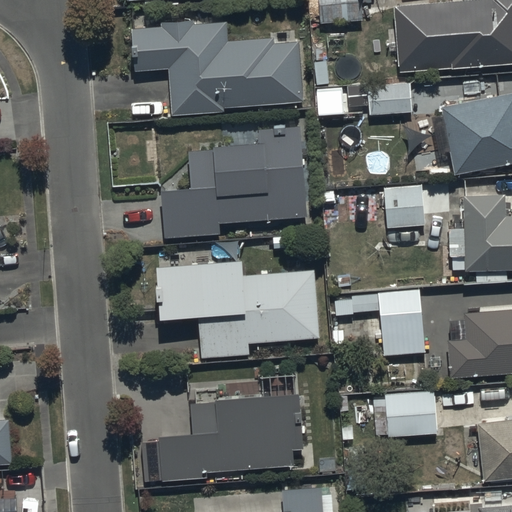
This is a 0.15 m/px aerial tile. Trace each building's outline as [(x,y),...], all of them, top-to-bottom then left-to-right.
[(360,0),(318,0),(320,22),(362,19),(360,0)] [(511,61),(511,0),(431,0),(424,1),(428,62),(451,61),(452,66),(511,61)] [(162,25),(132,28),(135,69),(168,67),(172,113),(224,110),(224,106),(305,100),(300,38),(274,40),(273,35),(227,38),(226,20),(193,23),(192,19),(162,21),(162,25)] [(412,110),(410,81),(367,84),(370,113),(412,110)] [(511,89),(440,103),(442,112),(431,114),(438,151),(451,149),(455,171),(511,159),(511,89)] [(192,187),(162,189),(165,235),(219,231),(219,220),(306,214),(299,123),(258,126),(259,139),(213,143),(212,148),(189,150),(192,187)] [(422,184),(384,186),(387,227),(425,224),(422,184)] [(505,192),(464,193),(465,226),(449,227),(450,255),(465,254),(465,269),(511,267),(511,213),(506,214),(505,192)] [(240,258),(156,265),(160,316),(198,313),(202,357),(249,353),(248,342),(319,336),(314,268),(242,273),(240,258)] [(425,350),(420,287),(350,293),(350,298),(335,299),(336,314),(353,313),(353,311),(380,308),(381,316),(367,317),(369,339),(383,337),(384,353),(425,350)] [(466,337),(446,338),(449,376),(511,370),(511,307),(464,312),(466,337)] [(436,432),(433,388),(385,391),(388,435),(436,432)] [(158,437),(141,438),(144,480),(206,476),(205,470),(293,464),(292,447),(301,446),(297,393),(190,400),(192,431),(157,433),(158,437)] [(511,417),(478,421),(484,479),(511,475),(511,417)] [(0,463),(12,463),(8,418),(0,418),(0,463)] [(323,511),(321,486),(282,489),(283,509),(237,511),(323,511)] [(461,511),(460,490),(419,493),(420,511),(461,511)] [(511,511),(511,502),(478,506),(478,511),(511,511)]
